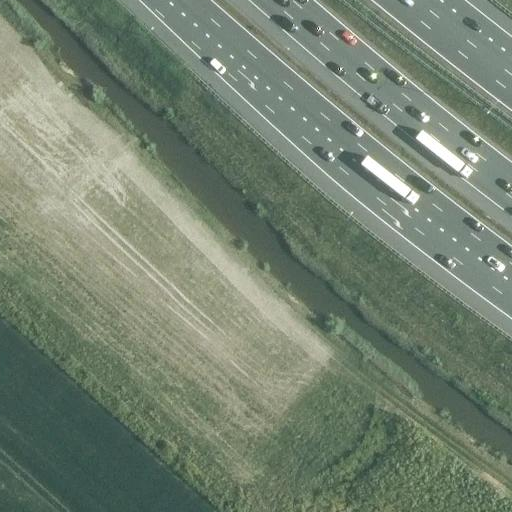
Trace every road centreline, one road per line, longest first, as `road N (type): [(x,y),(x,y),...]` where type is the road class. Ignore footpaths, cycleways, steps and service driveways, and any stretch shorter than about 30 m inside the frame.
road 1 (motorway): [(184,0),(511,266)]
road 2 (motorway): [(281,0),(511,188)]
road 3 (motorway): [(511,82),(409,0)]
